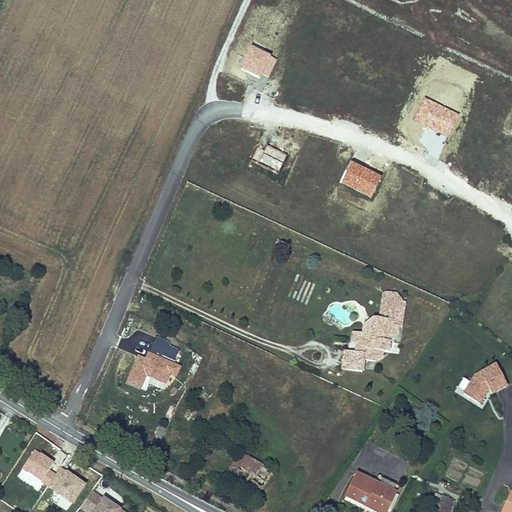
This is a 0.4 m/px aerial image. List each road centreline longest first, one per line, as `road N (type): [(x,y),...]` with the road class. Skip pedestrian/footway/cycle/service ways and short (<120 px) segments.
road 1 (residential): [(62,433),(115,299),(201,121),(215,109),(246,108),(348,135),(434,173),(511,223)]
road 2 (secondary): [(62,433),(204,511)]
